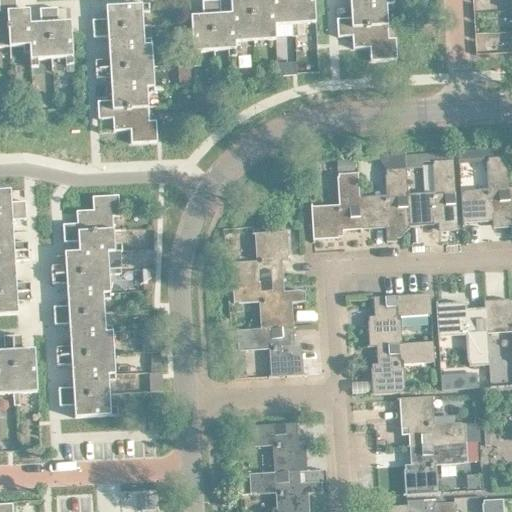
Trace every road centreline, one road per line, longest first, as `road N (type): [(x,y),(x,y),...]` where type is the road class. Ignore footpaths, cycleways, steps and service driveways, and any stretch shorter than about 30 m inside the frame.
road 1 (tertiary): [(195,395),(195,248),(211,197),(237,154),(290,117),(459,100)]
road 2 (residential): [(335,388),(328,261),(511,252)]
road 3 (residential): [(0,475),(197,460)]
road 4 (residential): [(335,388),(195,395)]
road 5 (residential): [(342,511),(335,388)]
